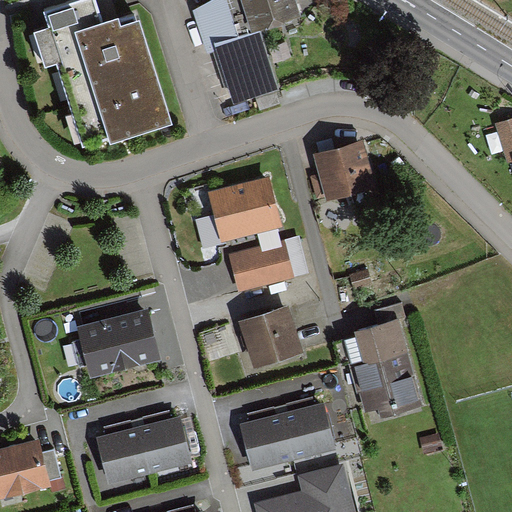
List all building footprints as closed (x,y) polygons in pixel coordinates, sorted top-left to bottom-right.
[(172,113),(140,7),(122,13),(119,5),(102,10),(98,0),(52,0),(46,2),(50,19),(33,24),(46,62),(65,53),(89,138),(172,113)] [(207,54),(216,51),(233,100),(280,83),(261,30),(239,34),(229,0),(203,0),(190,7),(207,54)] [(299,0),(242,0),(252,27),(303,11),(299,0)] [(366,140),(322,151),(333,194),(377,184),(366,140)] [(280,188),(220,202),(230,246),(290,233),(280,188)] [(199,210),(205,242),(223,239),(216,207),(199,210)] [(300,249),(234,264),(241,296),(308,281),(300,249)] [(288,300),(240,315),(255,362),(303,347),(288,300)] [(423,402),(399,313),(355,325),(363,358),(353,360),(365,408),(379,405),(381,413),(423,402)] [(153,321),(83,338),(95,384),(164,367),(153,321)] [(325,398),(240,419),(252,465),(336,445),(325,398)] [(184,416),(103,437),(114,480),(195,458),(184,416)] [(44,440),(0,451),(0,484),(4,498),(56,484),(44,440)] [(254,499),(257,511),(357,511),(344,461),(298,473),(302,487),(254,499)]
